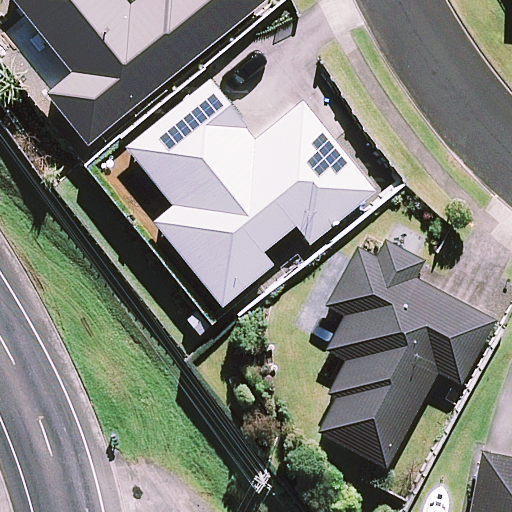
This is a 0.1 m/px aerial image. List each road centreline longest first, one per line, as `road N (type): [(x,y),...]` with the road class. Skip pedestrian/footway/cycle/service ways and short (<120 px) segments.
road 1 (tertiary): [(68,511),(24,378),(0,337)]
road 2 (residential): [(408,0),(454,78),(511,145)]
